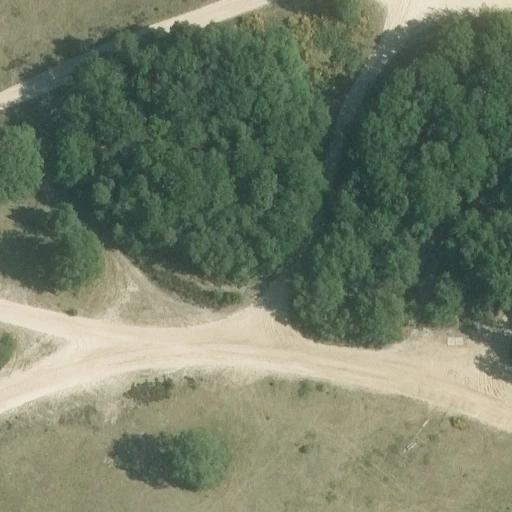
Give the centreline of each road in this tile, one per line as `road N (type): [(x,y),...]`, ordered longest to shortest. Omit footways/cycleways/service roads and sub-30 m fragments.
road 1 (track): [(0,310),(119,342),(246,349),(370,368),(443,384),(511,415)]
road 2 (track): [(246,349),(305,241),(352,100),(411,0)]
road 3 (track): [(163,345),(126,274),(49,174),(42,132),(64,73)]
road 4 (track): [(0,101),(251,0)]
road 5 (track): [(0,400),(119,342)]
